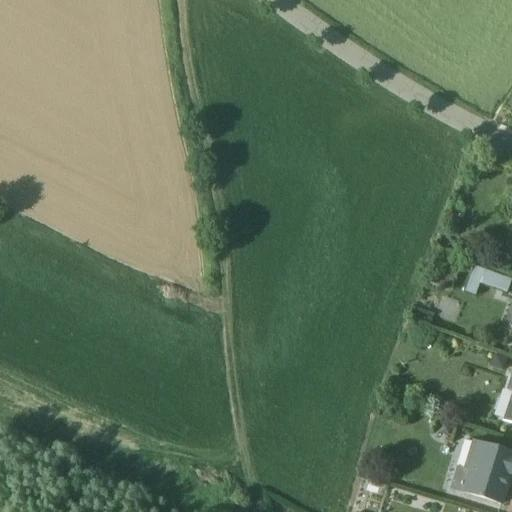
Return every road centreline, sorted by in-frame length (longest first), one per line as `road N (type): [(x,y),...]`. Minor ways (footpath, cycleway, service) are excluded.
road 1 (track): [(179,0),(254,511)]
road 2 (residential): [(268,0),(385,81),(511,149)]
